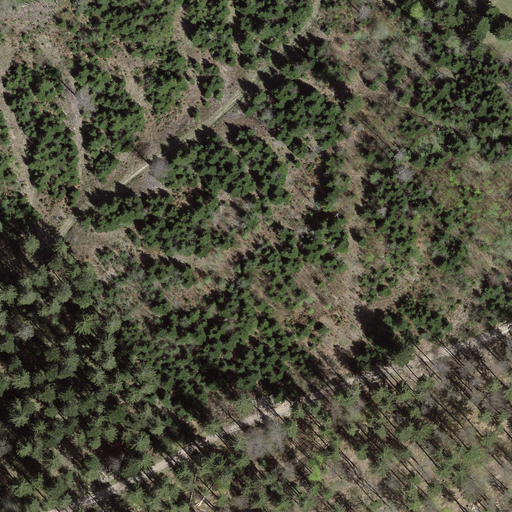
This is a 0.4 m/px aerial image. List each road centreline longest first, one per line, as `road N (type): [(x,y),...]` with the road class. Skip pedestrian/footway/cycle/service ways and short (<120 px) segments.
road 1 (track): [(54,511),(119,487),(214,433),(511,323)]
road 2 (track): [(0,269),(52,244),(228,108),(323,0)]
